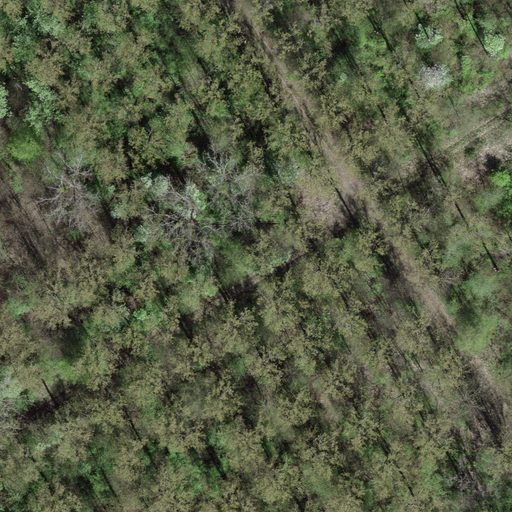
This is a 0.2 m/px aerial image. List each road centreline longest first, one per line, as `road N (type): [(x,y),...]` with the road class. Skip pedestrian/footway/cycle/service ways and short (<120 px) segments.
road 1 (track): [(0,438),(511,111)]
road 2 (track): [(511,419),(236,0)]
